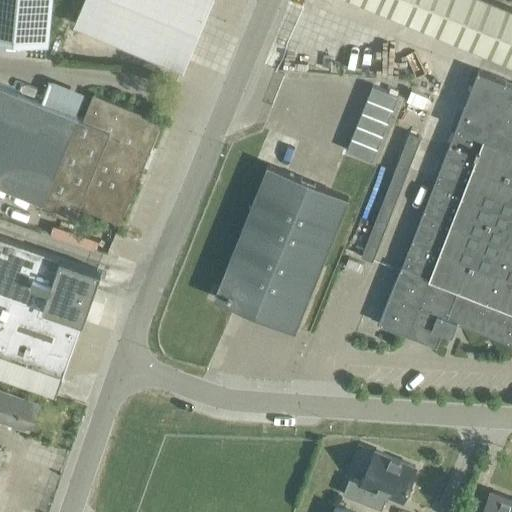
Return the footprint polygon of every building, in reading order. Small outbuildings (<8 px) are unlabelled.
[(0,0),(0,39),(48,44),(52,0),(0,0)] [(182,68),(211,0),(83,0),(74,22),(182,68)] [(511,61),(511,8),(490,0),(355,0),(429,30),(511,61)] [(67,28),(56,54),(66,58),(76,32),(67,28)] [(76,38),(74,44),(85,49),(87,43),(76,38)] [(511,81),(478,68),(378,322),(435,344),(441,331),(451,335),(457,320),(511,341),(511,81)] [(46,79),(37,100),(40,101),(74,115),(84,91),(55,78),(46,79)] [(120,223),(161,122),(93,93),(83,119),(76,117),(76,116),(74,115),(40,101),(37,100),(0,84),(0,184),(41,202),(41,201),(75,215),(79,206),(120,223)] [(372,85),(367,98),(393,109),(398,96),(372,85)] [(367,98),(362,111),(388,122),(393,109),(367,98)] [(362,111),(357,124),(383,135),(388,122),(362,111)] [(357,124),(352,137),(378,148),(383,135),(357,124)] [(406,171),(419,138),(408,134),(396,167),(406,171)] [(352,137),(346,150),(372,161),(378,148),(352,137)] [(293,329),(348,197),(267,164),(213,296),(293,329)] [(386,222),(391,210),(381,205),(376,218),(386,222)] [(0,374),(54,393),(97,271),(0,236),(0,374)] [(0,419),(27,429),(36,401),(0,388),(0,419)] [(348,478),(342,494),(379,509),(385,495),(399,501),(414,465),(373,448),(359,482),(348,478)] [(511,511),(511,501),(489,492),(481,511),(511,511)]
